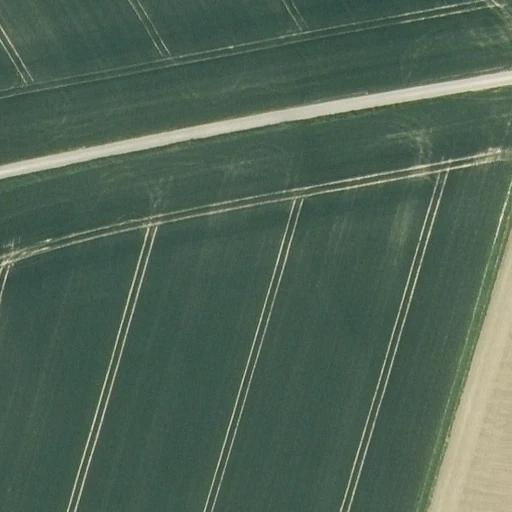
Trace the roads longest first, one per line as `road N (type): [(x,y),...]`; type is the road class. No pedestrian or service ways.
road 1 (track): [(511,80),(0,175)]
road 2 (track): [(511,188),(420,511)]
